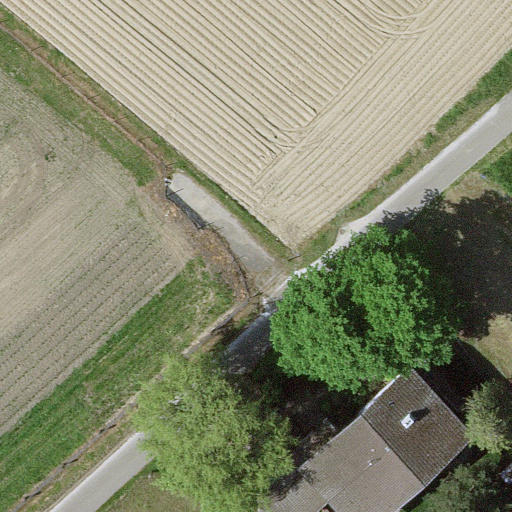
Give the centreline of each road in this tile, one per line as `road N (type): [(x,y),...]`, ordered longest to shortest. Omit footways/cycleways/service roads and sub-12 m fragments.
road 1 (unclassified): [(68,511),(511,108)]
road 2 (track): [(300,300),(184,193),(175,162),(0,17)]
